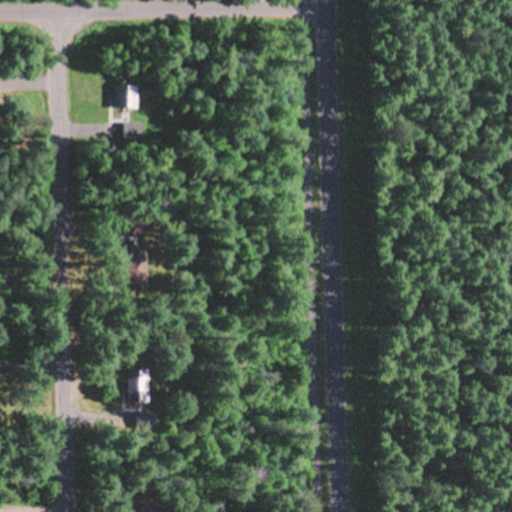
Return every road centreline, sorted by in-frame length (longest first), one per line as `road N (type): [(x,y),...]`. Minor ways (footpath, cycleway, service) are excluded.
road 1 (residential): [(341,511),(328,0)]
road 2 (residential): [(70,511),(60,7)]
road 3 (residential): [(329,2),(0,7)]
